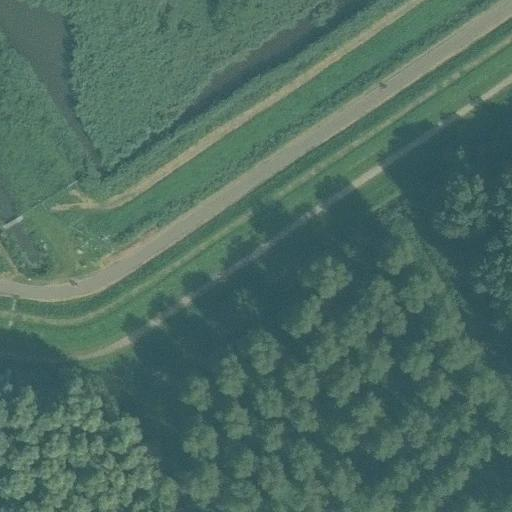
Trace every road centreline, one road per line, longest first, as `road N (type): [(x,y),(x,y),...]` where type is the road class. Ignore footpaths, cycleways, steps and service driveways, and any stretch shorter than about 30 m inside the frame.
road 1 (unknown): [(0,356),(80,362),(131,343),(511,83)]
road 2 (track): [(0,58),(84,207)]
